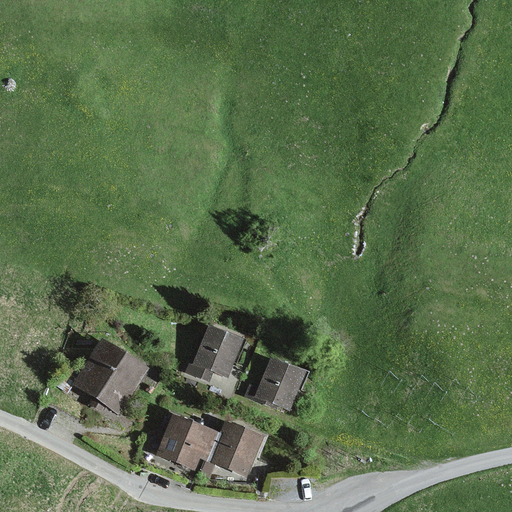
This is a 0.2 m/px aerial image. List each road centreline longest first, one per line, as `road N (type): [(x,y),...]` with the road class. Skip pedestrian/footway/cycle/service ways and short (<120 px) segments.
road 1 (track): [(0,419),(160,495),(303,511)]
road 2 (unclassified): [(511,456),(463,466),(363,511)]
